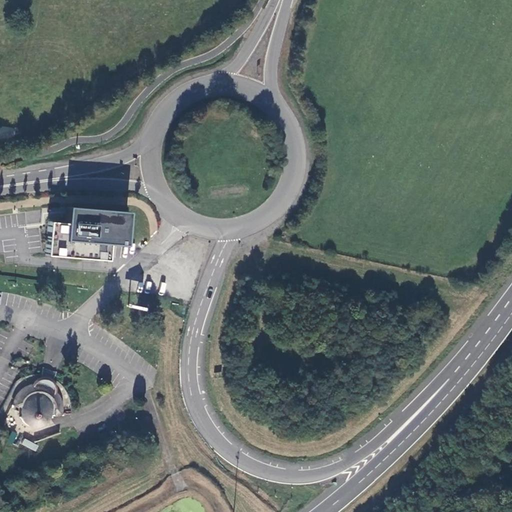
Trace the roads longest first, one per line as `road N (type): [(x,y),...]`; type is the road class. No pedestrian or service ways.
road 1 (trunk): [(457,382),(333,469),(286,476),(241,461),(200,416),(188,378),(193,327),(231,231)]
road 2 (trunk): [(457,382),(323,511)]
road 3 (tertiary): [(231,231),(275,210),(294,179),(297,142),(274,100)]
road 4 (tertiary): [(147,138),(108,162),(0,180)]
road 5 (tertiary): [(0,191),(93,183),(154,192)]
road 6 (track): [(136,511),(181,487),(149,395)]
